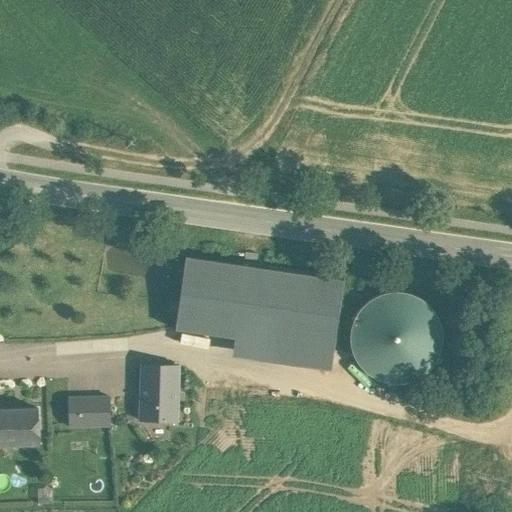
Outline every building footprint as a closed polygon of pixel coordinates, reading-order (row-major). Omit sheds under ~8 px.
[(345,279),(186,255),(175,329),(235,338),(232,357),(330,372),(345,279)] [(341,368),(421,382),(435,302),(355,289),(341,368)] [(180,366),(142,364),(139,420),(178,421),(180,366)] [(68,396),(69,426),(111,425),(110,395),(68,396)] [(38,408),(0,409),(0,444),(40,443),(38,408)]
